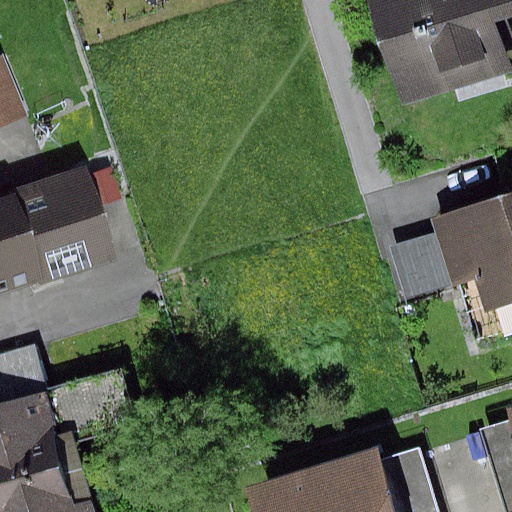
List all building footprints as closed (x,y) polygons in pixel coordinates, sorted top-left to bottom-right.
[(511,0),(395,0),(429,102),(511,75),(511,0)] [(12,63),(0,67),(0,158),(8,155),(1,136),(34,124),(12,63)] [(97,171),(0,202),(0,307),(128,265),(97,171)] [(460,235),(398,250),(411,302),(495,282),(503,316),(511,313),(511,203),(456,217),(460,235)] [(125,511),(96,394),(0,417),(0,476),(9,511),(125,511)] [(511,428),(493,434),(511,500),(511,428)] [(430,511),(417,465),(292,499),(295,511),(430,511)]
